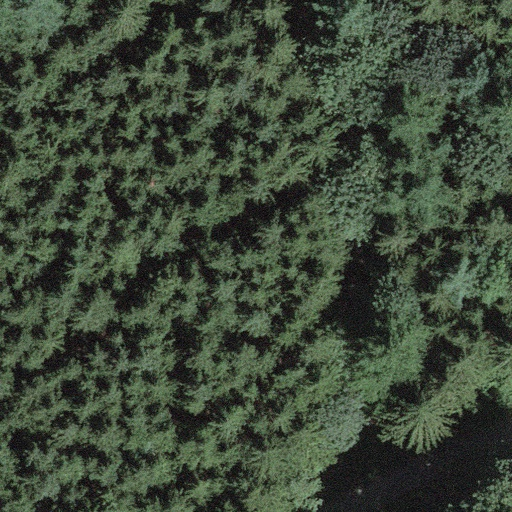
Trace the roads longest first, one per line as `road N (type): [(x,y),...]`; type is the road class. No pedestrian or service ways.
road 1 (track): [(314,511),(354,323),(361,192),(331,99),(265,0)]
road 2 (track): [(511,427),(321,511)]
road 3 (track): [(511,63),(368,0)]
